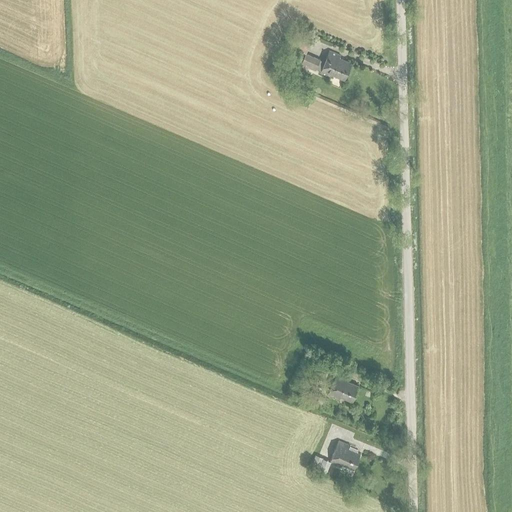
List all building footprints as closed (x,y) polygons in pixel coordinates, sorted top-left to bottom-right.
[(329,51),(321,73),(344,82),(352,64),(339,59),(340,55),(329,51)] [(320,61),(306,55),(302,65),(316,71),(320,61)] [(346,378),(336,374),(327,397),(339,402),(340,399),(353,404),(360,388),(344,382),(346,378)] [(350,446),(338,442),(331,462),(330,463),(355,472),(361,455),(349,450),(350,446)] [(331,462),(314,455),(310,465),(327,472),(330,463),(331,462)]
